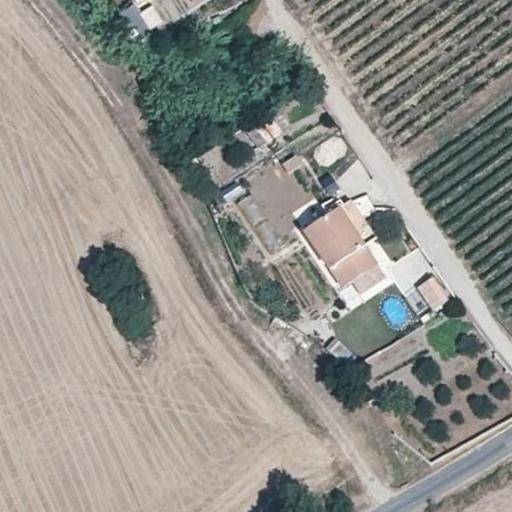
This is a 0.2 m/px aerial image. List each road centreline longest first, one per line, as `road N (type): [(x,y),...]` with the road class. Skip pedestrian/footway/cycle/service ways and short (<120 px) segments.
road 1 (unknown): [(511,350),(280,0)]
road 2 (unclassified): [(511,435),(380,511)]
